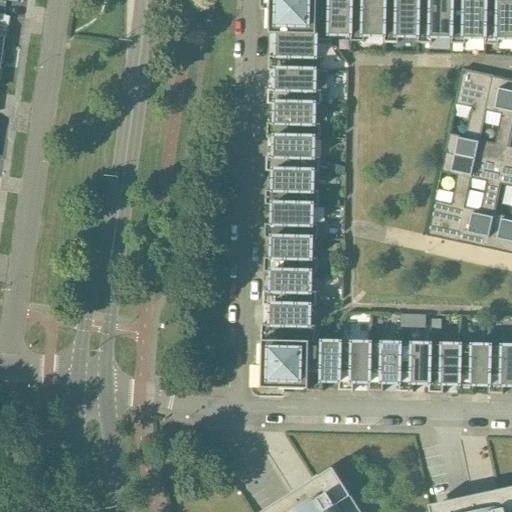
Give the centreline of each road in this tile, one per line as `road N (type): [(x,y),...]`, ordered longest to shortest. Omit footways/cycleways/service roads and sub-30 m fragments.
road 1 (residential): [(253,0),(240,412)]
road 2 (residential): [(5,362),(56,0)]
road 3 (residential): [(240,412),(511,417)]
road 4 (tertiary): [(106,382),(123,187)]
road 5 (tertiary): [(123,187),(110,214),(78,375)]
road 6 (tertiary): [(123,187),(146,0)]
road 7 (residential): [(106,382),(240,412)]
road 8 (tertiary): [(78,375),(86,511)]
road 9 (tertiary): [(123,511),(106,382)]
